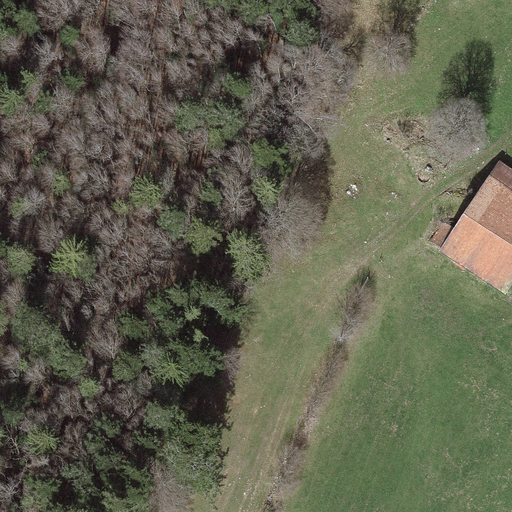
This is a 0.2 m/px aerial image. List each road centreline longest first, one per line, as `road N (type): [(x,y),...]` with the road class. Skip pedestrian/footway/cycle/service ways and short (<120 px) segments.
road 1 (track): [(223,511),(347,275),(414,196),(469,172)]
road 2 (track): [(476,0),(416,86),(389,151),(379,238)]
